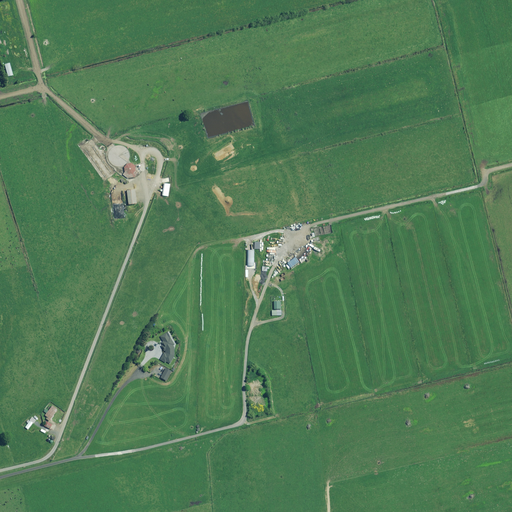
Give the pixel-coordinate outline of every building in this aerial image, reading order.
[(13,75),(10,63),(5,64),(8,77),(13,75)] [(125,172),(123,175),(127,178),(135,177),(138,173),(135,171),(136,169),(135,168),(135,167),(137,167),(137,165),(135,165),(135,166),(133,165),(132,164),(130,163),(128,163),(126,164),(125,165),(124,167),(124,169),(124,171),(125,172)] [(136,204),(135,190),(127,190),(129,205),(136,204)] [(299,264),(295,258),(287,263),(291,269),(299,264)] [(174,345),(167,333),(160,337),(163,342),(161,343),(163,345),(161,347),(164,352),(160,360),(166,363),(166,362),(170,364),(174,357),(174,348),(173,346),(174,345)] [(171,372),(165,369),(161,378),(166,381),(171,372)] [(52,406),(48,411),(46,409),(44,412),(47,414),(45,416),(47,417),(46,419),(50,421),(58,409),(52,406)] [(53,430),(55,426),(46,421),(44,426),(50,429),(50,428),(53,430)]
